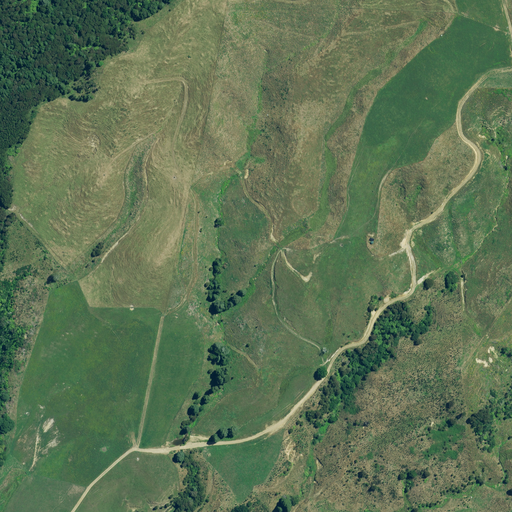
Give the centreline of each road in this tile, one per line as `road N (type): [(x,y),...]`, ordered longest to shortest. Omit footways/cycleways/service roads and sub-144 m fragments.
road 1 (track): [(71,511),(133,448),(235,442),(278,427),(335,355),(365,340),(378,310),(414,293),(411,232),(436,216),(479,163),(458,109),(488,73),(511,68)]
road 2 (track): [(133,448),(162,316),(195,272),(191,185),(232,167),(269,213),(271,239),(307,280),(322,248),(336,240),(368,234),(372,256),(383,259),(407,243)]
road 3 (track): [(191,185),(172,149),(187,81),(137,76),(184,29),(236,0)]
road 4 (track): [(279,248),(272,266),(280,318),(321,347)]
